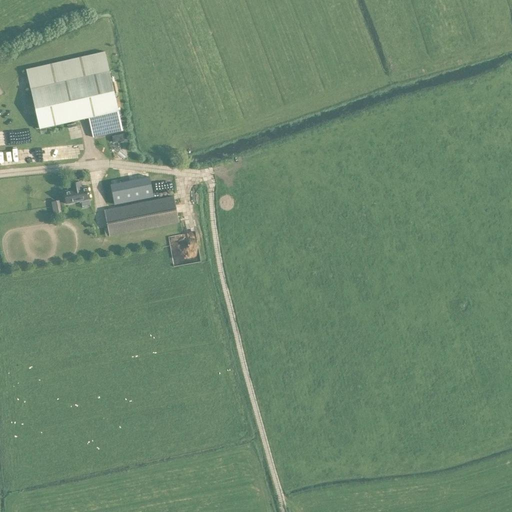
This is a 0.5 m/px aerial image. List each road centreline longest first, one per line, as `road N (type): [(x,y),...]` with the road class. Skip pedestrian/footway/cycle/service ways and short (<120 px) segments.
road 1 (track): [(283,511),(218,262),(210,179)]
road 2 (track): [(210,179),(213,170),(494,80),(511,66)]
